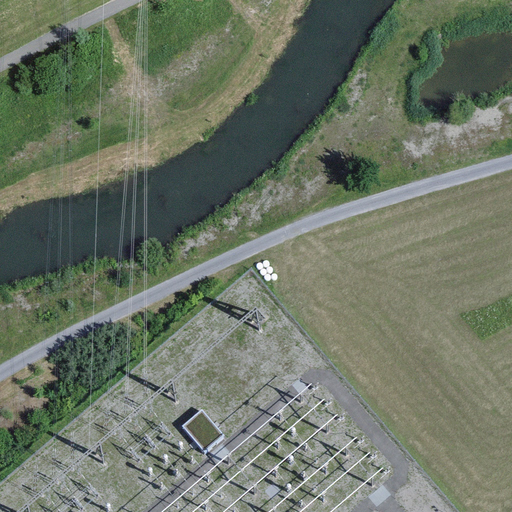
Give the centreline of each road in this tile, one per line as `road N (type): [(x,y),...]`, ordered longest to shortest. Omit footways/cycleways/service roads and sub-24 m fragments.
road 1 (track): [(511,162),(294,230),(46,347),(0,377)]
road 2 (unclassified): [(0,66),(131,0)]
